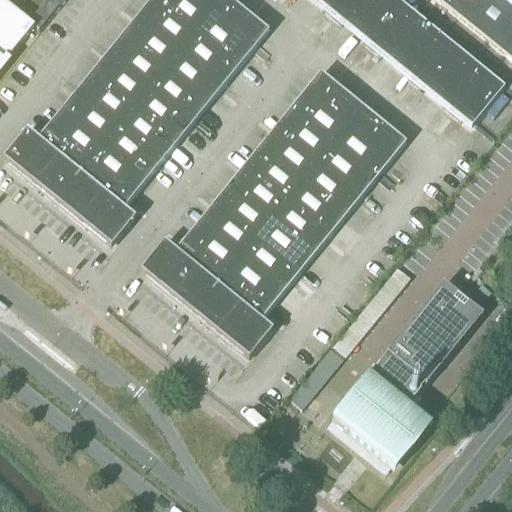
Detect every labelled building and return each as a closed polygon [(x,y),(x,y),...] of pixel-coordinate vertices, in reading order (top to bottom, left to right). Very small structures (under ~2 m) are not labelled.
[(161,0),(162,0),(154,10),(192,42),(207,23),(179,0),(161,0)] [(179,0),(207,23),(223,4),(218,0),(179,0)] [(348,0),(314,0),(314,1),(324,10),(320,14),(330,22),(348,0)] [(381,0),(348,0),(330,22),(340,30),(343,26),(353,34),(381,0)] [(403,14),(385,0),(381,0),(353,34),(364,43),(360,47),(370,55),(403,14)] [(511,0),(429,0),(511,66),(511,0)] [(261,35),(223,4),(207,23),(250,58),(257,49),(253,46),(261,35)] [(0,5),(0,72),(33,32),(0,5)] [(141,17),(134,25),(177,60),(192,42),(154,10),(145,20),(141,17)] [(423,30),(403,14),(370,55),(379,62),(383,58),(393,67),(423,30)] [(207,23),(192,42),(231,73),(239,63),(243,66),(250,58),(207,23)] [(132,37),(123,47),(162,79),(177,60),(134,25),(127,34),(132,37)] [(442,47),(423,30),(393,67),(403,75),(400,79),(409,87),(442,47)] [(192,42),(177,60),(220,95),(227,87),(222,83),(231,73),(192,42)] [(162,79),(123,47),(115,58),(111,54),(104,62),(147,97),(162,79)] [(442,47),(409,87),(419,95),(422,90),(433,99),(462,63),(442,47)] [(220,95),(177,60),(162,79),(200,110),(209,100),(213,104),(220,95)] [(101,75),(93,85),(132,116),(147,97),(104,62),(97,71),(101,75)] [(462,63),(433,99),(443,107),(440,111),(449,119),(482,79),(462,63)] [(200,110),(162,79),(147,97),(190,132),(197,124),(192,120),(200,110)] [(502,95),(482,79),(449,119),(459,127),(462,123),(473,131),(502,95)] [(309,91),(302,100),(345,135),(360,116),(322,84),(313,95),(309,91)] [(132,116),(93,85),(85,95),(80,91),(73,100),(116,135),(132,116)] [(147,97),(132,116),(170,147),(178,137),(183,141),(190,132),(147,97)] [(116,135),(73,100),(66,108),(71,112),(63,122),(101,153),(116,135)] [(302,100),(295,108),(299,112),(291,122),(330,153),(345,135),(302,100)] [(132,116),(116,135),(159,170),(166,161),(162,157),(170,147),(132,116)] [(399,147),(360,116),(345,135),(388,170),(395,161),(390,158),(399,147)] [(86,172),(101,153),(63,122),(58,118),(43,137),(63,153),(86,172)] [(278,129),(271,137),(314,172),(330,153),(291,122),(283,132),(278,129)] [(159,170),(116,135),(101,153),(140,184),(148,174),(152,178),(159,170)] [(345,135),(330,153),(368,185),(376,175),(381,178),(388,170),(345,135)] [(4,164),(34,189),(63,153),(43,137),(35,147),(24,138),(6,159),(7,160),(4,164)] [(271,137),(265,146),(269,149),(261,159),(299,191),(314,172),(271,137)] [(63,153),(34,189),(57,207),(86,172),(63,153)] [(101,153),(86,172),(109,191),(129,207),(144,188),(140,184),(101,153)] [(368,185),(330,153),(314,172),(357,207),(364,199),(360,195),(368,185)] [(252,169),(248,166),(241,174),(284,209),(299,191),(261,159),(252,169)] [(86,172),(57,207),(80,226),(109,191),(86,172)] [(357,207),(314,172),(299,191),(338,222),(346,212),(350,216),(357,207)] [(238,186),(230,196),(269,228),(284,209),(241,174),(234,183),(238,186)] [(124,219),(121,217),(129,207),(109,191),(80,226),(107,248),(127,224),(123,220),(124,219)] [(299,191),(284,209),(327,244),(334,236),(330,232),(338,222),(299,191)] [(218,203),(211,212),(254,246),(269,228),(230,196),(222,206),(218,203)] [(284,209),(269,228),(308,259),(316,249),(320,253),(327,244),(284,209)] [(211,212),(204,220),(208,223),(200,234),(239,265),(254,246),(211,212)] [(269,228),(254,246),(297,281),(304,273),(299,270),(308,259),(269,228)] [(239,265),(200,234),(196,230),(181,249),(200,265),(223,284),(239,265)] [(254,246),(239,265),(277,296),(285,287),(290,290),(297,281),(254,246)] [(144,279),(171,301),(200,265),(181,249),(172,259),(169,256),(168,257),(164,254),(144,279)] [(171,301),(194,319),(223,284),(200,265),(171,301)] [(239,265),(223,284),(247,303),(267,319),(282,300),(277,296),(239,265)] [(223,284),(194,319),(218,338),(247,303),(223,284)] [(418,443),(426,429),(406,412),(423,392),(424,393),(481,323),(441,291),(330,428),(388,475),(401,464),(411,453),(418,443)] [(269,338),(258,329),(267,319),(247,303),(218,338),(248,363),(251,359),(252,360),(269,338)] [(312,403),(299,393),(288,405),(301,416),(312,403)]
